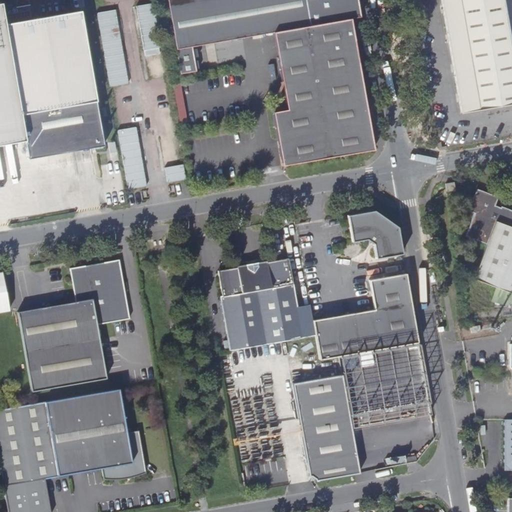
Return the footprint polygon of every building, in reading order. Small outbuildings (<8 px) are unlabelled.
[(360,17),(357,0),(167,0),(180,74),(196,71),(192,47),(272,33),(273,33),(350,19),(355,18),(360,17)] [(439,0),(460,115),(511,106),(511,55),(502,0),(439,0)] [(80,11),(4,24),(1,2),(0,2),(0,143),(24,140),(27,158),(103,145),(80,11)] [(153,2),(137,5),(147,55),(164,52),(153,2)] [(98,11),(110,85),(130,82),(118,8),(98,11)] [(273,33),(283,87),(360,74),(350,19),(273,33)] [(360,74),(283,87),(287,109),(271,111),(281,165),(373,150),(360,74)] [(137,125),(118,129),(129,188),(147,185),(137,125)] [(445,137),(437,139),(439,150),(447,148),(445,137)] [(169,181),(186,178),(183,163),(165,166),(169,181)] [(444,184),(446,192),(447,192),(454,190),(453,183),(444,184)] [(499,197),(477,189),(468,211),(475,213),(466,235),(487,244),(474,279),(511,294),(511,211),(502,207),(501,208),(496,206),(499,197)] [(377,259),(402,255),(397,227),(374,211),(348,215),(353,242),(369,239),(370,240),(372,241),(374,242),(374,243),(377,259)] [(295,299),(288,258),(267,262),(266,258),(236,264),(237,267),(217,271),(222,295),(219,296),(229,350),(302,338),(315,336),(312,320),(310,309),(297,311),(295,299)] [(76,303),(17,313),(31,391),(105,379),(96,326),(129,319),(119,260),(70,269),(76,303)] [(0,311),(9,311),(5,271),(0,271),(0,311)] [(315,336),(318,355),(337,351),(417,337),(406,274),(370,280),(374,309),(312,320),(315,336)] [(492,300),(503,303),(505,296),(494,293),(492,300)] [(308,297),(295,299),(297,311),(310,309),(308,297)] [(471,327),(470,327),(471,333),(479,332),(478,325),(471,327)] [(417,337),(337,351),(342,375),(351,429),(431,414),(417,337)] [(342,375),(292,383),(308,476),(311,476),(315,479),(315,481),(339,477),(359,473),(351,429),(342,375)] [(119,389),(44,403),(57,477),(101,469),(103,480),(114,481),(124,480),(130,479),(136,478),(146,473),(139,431),(127,433),(119,389)] [(57,477),(44,403),(0,410),(0,470),(7,511),(49,511),(44,480),(57,477)] [(511,419),(503,420),(503,467),(507,472),(511,471),(511,419)]
